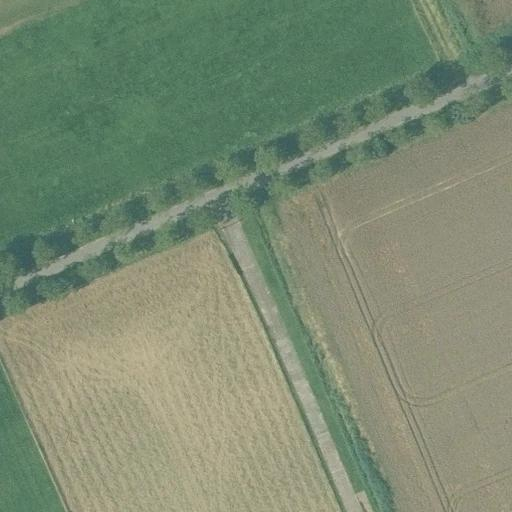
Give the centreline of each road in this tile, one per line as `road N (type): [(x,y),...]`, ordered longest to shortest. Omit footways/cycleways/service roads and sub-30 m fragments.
road 1 (unclassified): [(0,293),(511,67)]
road 2 (unknown): [(206,201),(339,511)]
